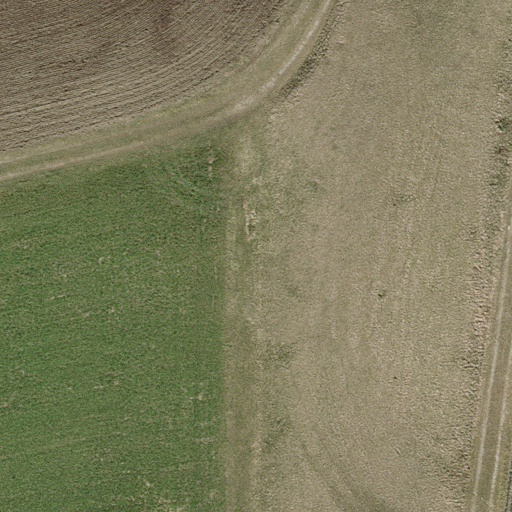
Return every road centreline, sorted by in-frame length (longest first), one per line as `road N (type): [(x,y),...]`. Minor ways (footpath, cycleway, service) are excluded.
road 1 (track): [(315,0),(293,39),(226,104),(0,165)]
road 2 (track): [(511,328),(486,511)]
